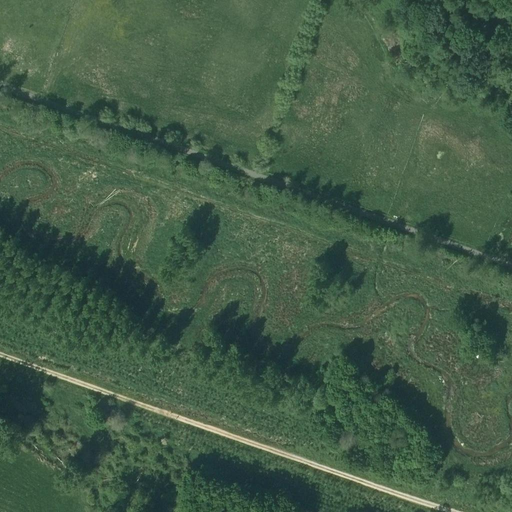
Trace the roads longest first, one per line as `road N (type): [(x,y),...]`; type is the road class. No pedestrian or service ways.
road 1 (track): [(511,266),(0,86)]
road 2 (track): [(454,511),(0,355)]
